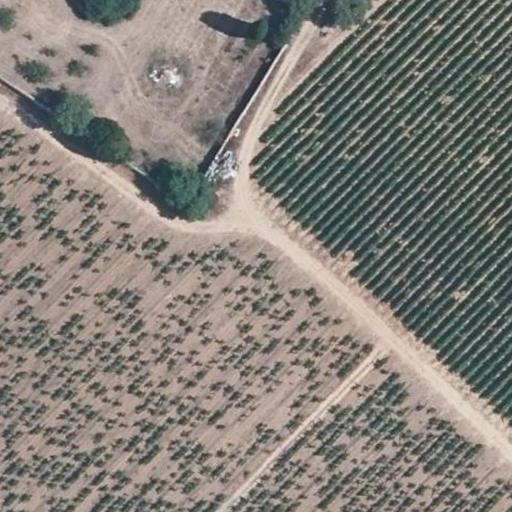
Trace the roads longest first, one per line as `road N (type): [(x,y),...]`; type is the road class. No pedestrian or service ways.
road 1 (track): [(511,460),(272,229),(180,225),(0,100)]
road 2 (track): [(391,344),(226,511)]
